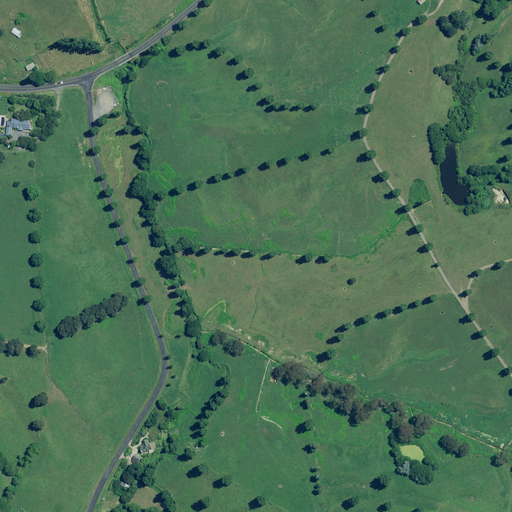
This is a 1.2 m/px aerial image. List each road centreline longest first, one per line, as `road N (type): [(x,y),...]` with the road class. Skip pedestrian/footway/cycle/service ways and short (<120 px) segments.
road 1 (unclassified): [(90,511),(161,384),(165,361),(95,157),(85,77)]
road 2 (tertiary): [(203,0),(144,47),(85,77)]
